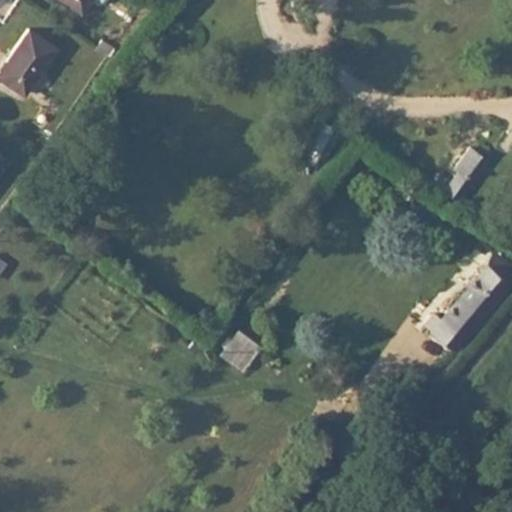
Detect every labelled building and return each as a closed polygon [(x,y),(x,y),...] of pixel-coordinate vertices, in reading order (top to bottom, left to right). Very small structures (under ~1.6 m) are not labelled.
[(87,0),(66,0),(81,10),(87,0)] [(0,82),(19,97),(51,52),(25,34),(0,66),(0,82)] [(94,50),(107,60),(113,51),(99,42),(94,50)] [(453,209),(487,160),(471,148),(454,171),(457,174),(440,200),(453,209)] [(455,351),(511,283),(511,270),(493,254),(439,319),(432,314),(424,325),(455,351)] [(246,377),(258,362),(238,347),(226,362),(246,377)]
